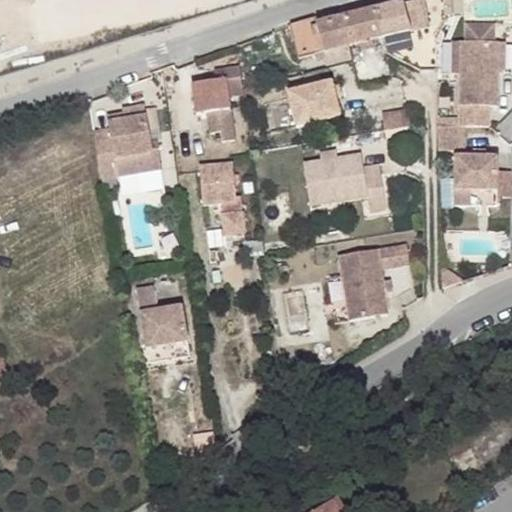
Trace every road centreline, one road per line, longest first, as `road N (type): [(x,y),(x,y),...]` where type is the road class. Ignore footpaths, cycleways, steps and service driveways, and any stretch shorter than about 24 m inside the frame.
road 1 (residential): [(156,511),(267,433),(511,290)]
road 2 (unclassified): [(325,0),(0,109)]
road 3 (residential): [(0,269),(28,360),(32,412)]
